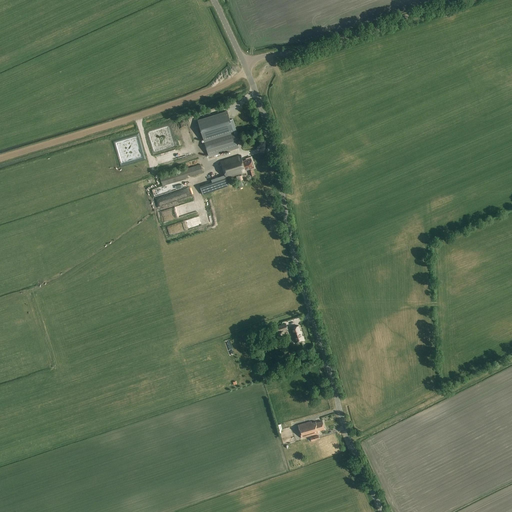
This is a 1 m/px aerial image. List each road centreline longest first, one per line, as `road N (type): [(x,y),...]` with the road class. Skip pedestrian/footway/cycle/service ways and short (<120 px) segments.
road 1 (tertiary): [(382,511),(344,427),(301,284),(274,147),(245,67)]
road 2 (track): [(245,67),(178,103),(0,158)]
road 3 (unclassified): [(245,67),(452,0)]
road 4 (track): [(349,441),(511,362)]
